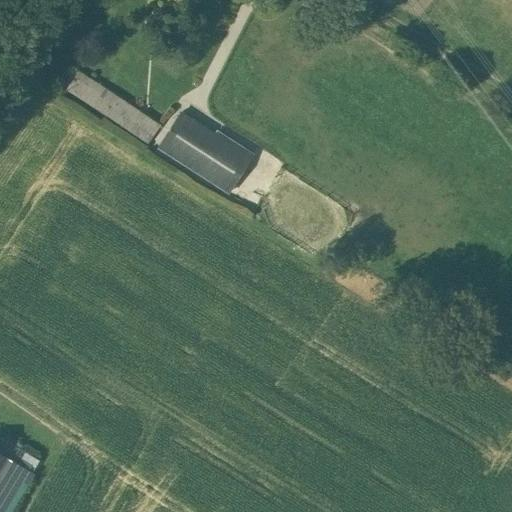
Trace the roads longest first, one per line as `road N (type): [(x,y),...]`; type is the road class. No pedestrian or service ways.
road 1 (track): [(359,0),(511,93)]
road 2 (unclassified): [(0,100),(68,0)]
